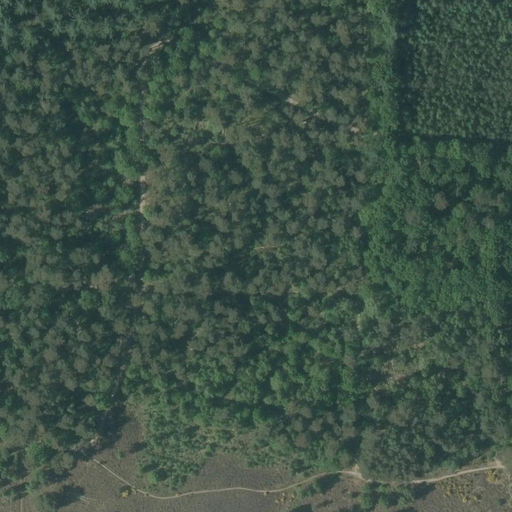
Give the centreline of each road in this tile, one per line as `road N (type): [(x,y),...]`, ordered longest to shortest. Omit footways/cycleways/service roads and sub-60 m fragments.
road 1 (unknown): [(511,144),(365,129),(139,24),(138,291)]
road 2 (track): [(358,293),(357,472),(396,482),(511,465)]
road 3 (track): [(358,293),(367,0)]
road 4 (track): [(138,291),(358,293)]
road 5 (unknown): [(138,291),(102,422),(79,446),(30,444)]
road 6 (track): [(139,24),(109,18),(0,32)]
road 7 (track): [(0,289),(138,291)]
